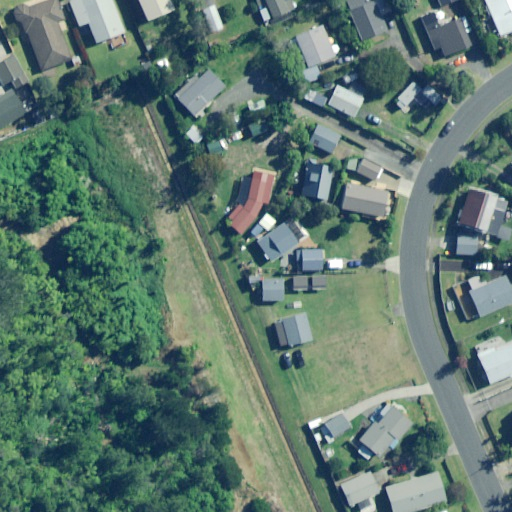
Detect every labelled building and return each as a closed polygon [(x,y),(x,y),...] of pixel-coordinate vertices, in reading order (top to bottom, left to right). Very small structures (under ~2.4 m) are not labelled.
[(58,23),(64,20),(56,0),(48,0),(16,12),(19,22),(23,20),(41,70),(71,59),(58,23)] [(96,43),(124,32),(111,0),(72,0),(70,1),(79,26),(87,22),(96,43)] [(168,0),(137,0),(147,21),(173,10),(168,0)] [(290,0),(289,0),(284,2),(282,0),(265,0),(272,18),(294,9),(290,0)] [(387,0),(372,0),(370,1),(369,0),(344,0),(361,41),(387,30),(381,15),(392,10),(387,0)] [(511,0),(484,0),(500,36),(511,30),(511,0)] [(210,32),(222,28),(214,4),(201,9),(210,32)] [(461,19),(439,27),(434,13),(423,17),(435,49),(441,46),(445,56),(471,46),(461,19)] [(290,38),(295,49),(299,47),(307,68),(302,70),(307,84),(321,78),(315,64),(335,56),(323,25),(290,38)] [(16,88),(28,81),(14,56),(0,63),(0,78),(3,84),(12,80),(16,88)] [(195,117),(224,87),(205,69),(176,99),(195,117)] [(353,118),(363,100),(337,86),(327,105),(353,118)] [(434,107),(442,99),(430,86),(422,95),(434,107)] [(0,129),(9,124),(15,134),(30,127),(24,116),(26,115),(13,90),(0,97),(0,129)] [(195,145),(205,137),(194,126),(185,134),(195,145)] [(331,154),(339,136),(320,127),(312,145),(331,154)] [(375,182),(381,168),(363,160),(357,173),(375,182)] [(326,172),(327,166),(306,163),(300,195),(327,200),(332,173),(326,172)] [(242,174),(237,200),(221,217),(240,235),(260,212),(267,179),(242,174)] [(382,218),(387,193),(346,184),(340,209),(382,218)] [(509,201),(470,188),(459,223),(490,234),(495,218),(502,220),(509,201)] [(268,231),(276,222),(266,214),(258,223),(268,231)] [(270,262),(297,244),(283,224),(256,243),(270,262)] [(478,236),(457,236),(456,255),(477,256),(478,236)] [(323,271),(324,252),(296,251),(295,262),(302,262),(301,270),(323,271)] [(511,303),(511,292),(505,276),(469,291),(466,284),(454,289),(468,322),(511,303)] [(293,291),(306,292),(306,278),(293,277),(293,291)] [(331,291),(331,277),(312,277),(311,290),(331,291)] [(262,301),(284,301),(284,280),(262,280),(262,301)] [(280,349),(312,341),(305,314),(273,322),(280,349)] [(511,375),(511,343),(507,346),(503,337),(474,349),(489,385),(511,375)] [(412,424),(393,407),(378,424),(374,420),(351,446),(367,461),(374,454),(380,460),(412,424)] [(351,426),(342,412),(324,424),(333,437),(351,426)] [(379,492),(368,472),(335,489),(346,509),(379,492)] [(412,511),(445,502),(436,473),(385,489),(391,511),(412,511)] [(361,511),(377,511),(371,501),(359,507),(361,511)]
